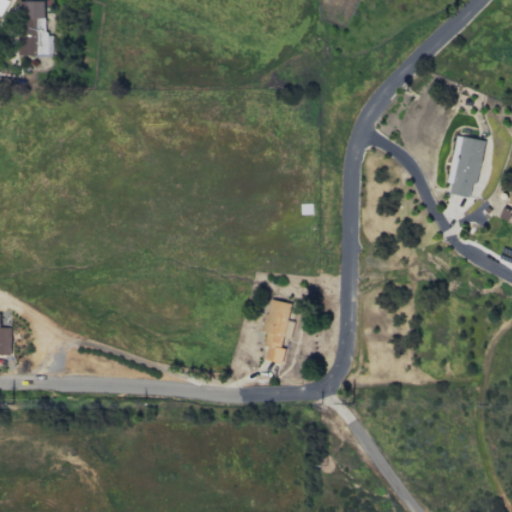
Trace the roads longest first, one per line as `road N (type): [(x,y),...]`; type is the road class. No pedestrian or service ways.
road 1 (residential): [(476,0),(353,134),(339,362),(312,396)]
road 2 (residential): [(0,394),(332,396)]
road 3 (residential): [(332,396),(419,511)]
